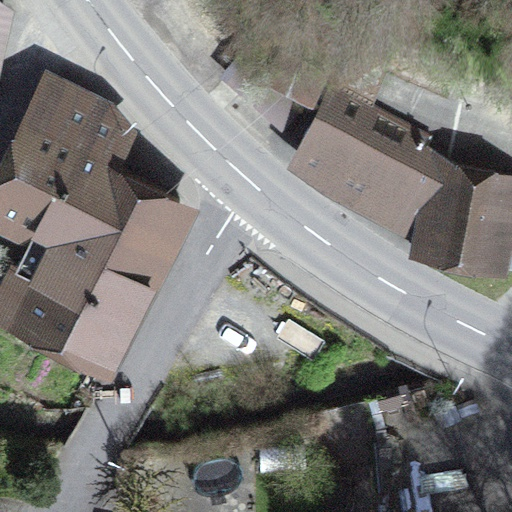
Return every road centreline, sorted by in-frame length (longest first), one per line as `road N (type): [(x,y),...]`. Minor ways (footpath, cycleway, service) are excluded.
road 1 (unclassified): [(252,183),(58,511)]
road 2 (tertiary): [(252,183),(390,285),(511,349)]
road 3 (tertiary): [(87,0),(193,129),(252,183)]
